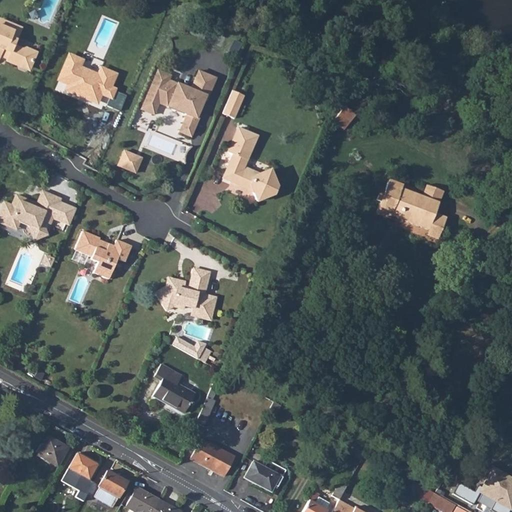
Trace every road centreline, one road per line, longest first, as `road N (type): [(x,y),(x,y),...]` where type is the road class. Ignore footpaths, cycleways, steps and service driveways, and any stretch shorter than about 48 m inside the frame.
road 1 (residential): [(3,134),(261,270)]
road 2 (tertiary): [(0,380),(235,511)]
